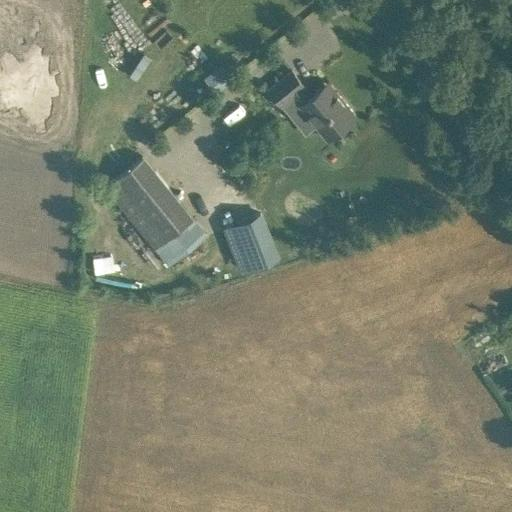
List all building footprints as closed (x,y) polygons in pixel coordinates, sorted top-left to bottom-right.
[(221,63),(204,77),(212,88),(229,74),(221,63)] [(299,104),(327,138),(356,114),(337,91),(331,95),(323,85),(310,95),(304,87),(306,85),(292,68),(276,81),(268,88),(282,105),(294,95),(300,103),(299,104)] [(106,187),(169,261),(207,229),(145,156),(106,187)] [(213,232),(229,274),(279,255),(263,213),(239,223),(235,214),(224,218),(228,227),(213,232)] [(473,352),(483,373),(507,361),(496,340),(473,352)]
